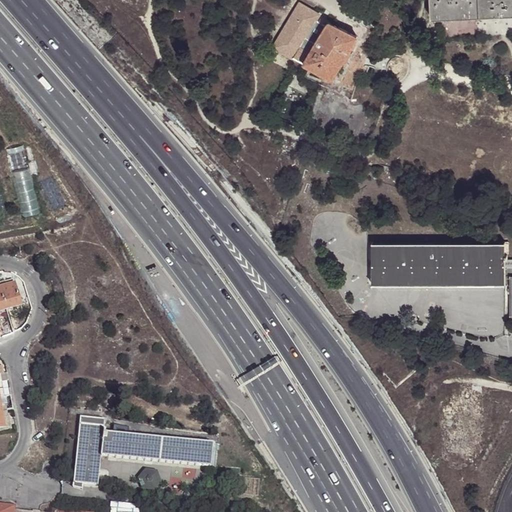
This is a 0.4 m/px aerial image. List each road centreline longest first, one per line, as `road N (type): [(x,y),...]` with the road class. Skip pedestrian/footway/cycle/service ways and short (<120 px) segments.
road 1 (motorway): [(426,511),(301,321),(150,139),(19,0)]
road 2 (motorway): [(380,511),(283,343),(14,0)]
road 3 (motorway): [(0,38),(216,302),(348,511)]
road 4 (residential): [(0,468),(19,456),(28,433),(14,346)]
